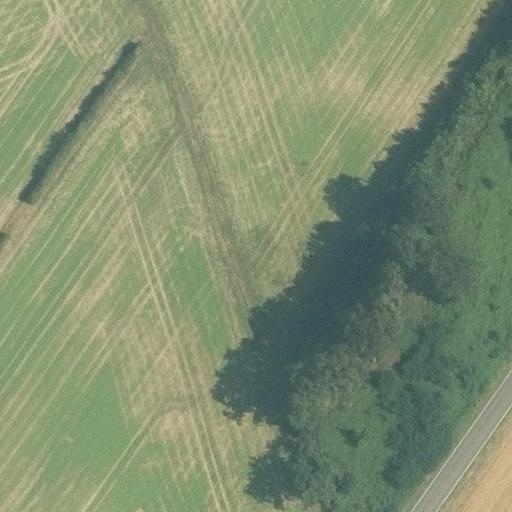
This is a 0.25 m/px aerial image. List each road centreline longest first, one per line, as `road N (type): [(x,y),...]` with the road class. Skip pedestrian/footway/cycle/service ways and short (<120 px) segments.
road 1 (track): [(307,511),(286,468),(156,41)]
road 2 (secondary): [(511,387),(425,511)]
